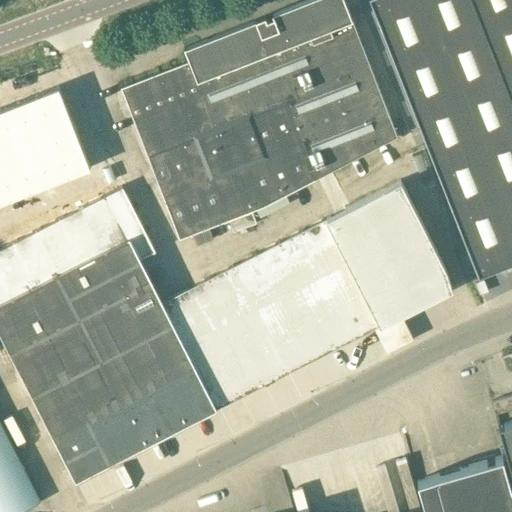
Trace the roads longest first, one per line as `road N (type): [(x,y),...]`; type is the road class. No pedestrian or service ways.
road 1 (unknown): [(71,16),(137,173),(182,248),(225,247),(419,153)]
road 2 (unclassified): [(119,511),(442,345),(511,317)]
road 3 (secondary): [(0,43),(117,0)]
